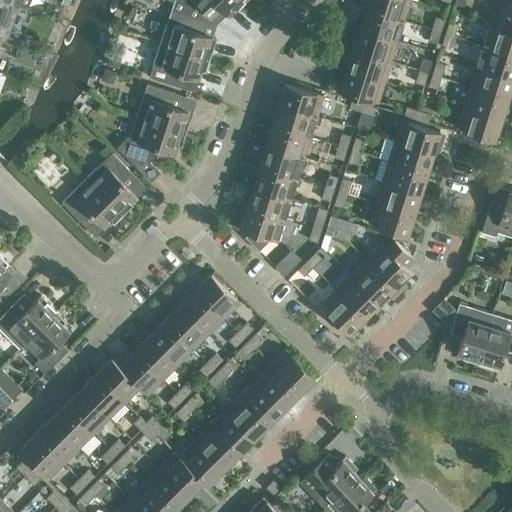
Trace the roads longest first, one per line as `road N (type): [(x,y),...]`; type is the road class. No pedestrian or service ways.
road 1 (residential): [(179,218),(230,151),(270,43),(313,0)]
road 2 (residential): [(341,380),(450,272),(482,174)]
road 3 (residential): [(341,380),(179,218)]
road 4 (residential): [(106,289),(120,311),(0,433)]
road 5 (residential): [(0,186),(106,289)]
road 6 (residential): [(381,409),(401,391),(427,388),(511,414)]
road 7 (residential): [(444,511),(391,459),(379,434),(381,409)]
